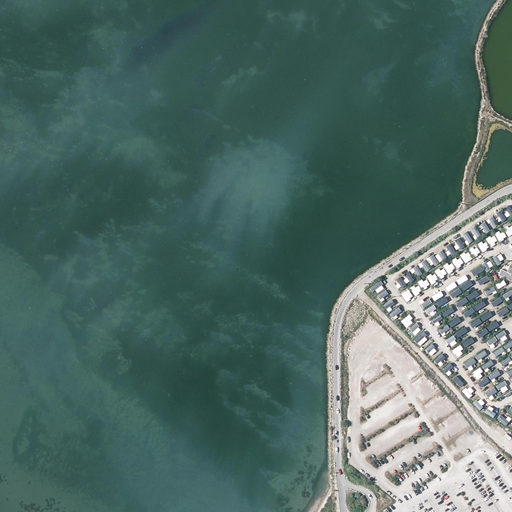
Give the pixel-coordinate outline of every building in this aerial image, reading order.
[(502,222),(507,219),(502,211),(494,216),(497,220),(500,218),(502,222)] [(488,219),(493,228),(498,225),(493,217),(488,219)] [(478,227),(481,231),(484,229),(486,233),(491,230),(485,222),(478,227)] [(476,226),(471,229),(476,239),(481,236),(476,226)] [(507,238),(503,230),(495,234),(499,242),(507,238)] [(463,234),(468,244),(473,242),(468,232),(463,234)] [(494,235),(486,239),(491,247),(498,243),(494,235)] [(459,239),(452,244),(455,247),(457,245),(461,249),(465,246),(459,239)] [(490,248),(485,240),(478,245),(482,252),(490,248)] [(450,252),(452,255),(456,252),(451,244),(444,249),(447,254),(450,252)] [(477,246),(469,250),(473,258),(481,254),(477,246)] [(437,258),(438,261),(446,258),(443,250),(438,252),(440,256),(437,258)] [(468,251),(460,255),(465,263),(472,259),(468,251)] [(497,265),(505,260),(501,253),(493,258),(497,265)] [(434,265),(438,264),(435,255),(426,258),(428,263),(433,261),(434,265)] [(464,264),(460,257),(452,261),(457,269),(464,264)] [(426,260),(420,263),(425,272),(431,268),(426,260)] [(482,265),(487,271),(494,266),(489,260),(482,265)] [(511,261),(506,272),(501,269),(499,275),(511,281),(511,279),(511,261)] [(451,262),(444,266),(448,274),(456,269),(451,262)] [(412,274),(415,272),(418,276),(422,274),(418,265),(410,270),(412,274)] [(475,277),(484,271),(480,266),(471,272),(475,277)] [(447,275),(443,267),(436,271),(440,279),(447,275)] [(495,281),(499,279),(494,271),(490,273),(495,281)] [(410,282),(414,280),(410,272),(402,276),(404,280),(408,278),(410,282)] [(434,273),(427,277),(431,284),(439,280),(434,273)] [(465,275),(456,280),(459,285),(468,279),(465,275)] [(479,285),(489,281),(487,276),(477,280),(479,285)] [(401,277),(394,282),(399,290),(406,285),(401,277)] [(418,282),(423,290),(430,286),(427,280),(424,281),(422,279),(418,282)] [(499,290),(507,284),(503,280),(496,285),(499,290)] [(374,294),(384,287),(380,281),(369,288),(374,294)] [(469,281),(461,286),(464,291),(472,285),(469,281)] [(454,282),(445,287),(448,292),(457,286),(454,282)] [(416,284),(410,288),(415,296),(421,292),(416,284)] [(492,286),(484,291),(488,297),(496,291),(492,286)] [(453,299),(462,294),(459,288),(450,293),(453,299)] [(409,289),(401,294),(406,302),(414,297),(409,289)] [(377,296),(381,302),(385,299),(384,297),(388,295),(385,290),(377,296)] [(503,294),(505,300),(511,296),(511,290),(503,294)] [(434,301),(444,296),(441,291),(432,296),(434,301)] [(477,291),(467,295),(469,300),(479,296),(477,291)] [(500,296),(491,302),(494,307),(503,301),(500,296)] [(440,308),(448,302),(445,297),(436,303),(440,308)] [(465,297),(456,303),(459,308),(468,301),(465,297)] [(429,298),(420,303),(424,308),(432,303),(429,298)] [(383,303),(387,311),(392,309),(390,305),(394,303),(392,299),(383,303)] [(474,306),(476,310),(486,305),(483,301),(474,306)] [(433,304),(425,311),(429,315),(436,309),(433,304)] [(398,307),(390,313),(394,319),(402,312),(398,307)] [(451,307),(442,312),(445,317),(455,312),(451,307)] [(472,307),(463,314),(467,318),(475,312),(472,307)] [(500,317),(510,312),(507,307),(497,312),(500,317)] [(484,321),(493,316),(490,311),(481,317),(484,321)] [(434,324),(443,319),(440,314),(431,318),(434,324)] [(401,321),(407,328),(414,322),(409,315),(401,321)] [(452,328),(461,321),(458,317),(449,323),(452,328)] [(472,328),(482,323),(479,318),(470,323),(472,328)] [(490,332),(499,326),(496,321),(487,327),(490,332)] [(415,335),(422,329),(416,323),(409,329),(415,335)] [(447,325),(439,330),(442,335),(450,330),(447,325)] [(465,327),(456,333),(459,338),(468,332),(465,327)] [(486,328),(477,334),(480,339),(489,333),(486,328)] [(420,347),(430,338),(423,331),(414,340),(420,347)] [(503,331),(497,335),(501,342),(508,338),(503,331)] [(458,343),(453,336),(446,340),(451,347),(458,343)] [(472,337),(463,343),(466,348),(475,342),(472,337)] [(493,337),(487,342),(493,348),(499,343),(493,337)] [(431,344),(425,350),(432,356),(438,349),(431,344)] [(452,349),(457,358),(464,353),(460,345),(452,349)] [(502,347),(493,353),(496,358),(505,352),(502,347)] [(475,356),(479,362),(488,356),(484,350),(475,356)] [(441,354),(434,361),(438,365),(445,358),(441,354)] [(502,367),(511,361),(509,356),(499,362),(502,367)] [(465,363),(468,370),(478,366),(474,358),(465,363)] [(490,370),(489,368),(494,364),(491,360),(482,366),(486,373),(490,370)] [(446,365),(443,369),(451,376),(456,370),(453,367),(451,369),(446,365)] [(480,373),(483,371),(480,367),(472,373),(477,380),(482,376),(480,373)] [(489,376),(493,382),(502,376),(498,370),(489,376)] [(452,379),(459,387),(463,383),(456,376),(452,379)] [(483,390),(490,382),(485,377),(478,384),(483,390)] [(497,385),(501,393),(509,390),(505,382),(497,385)] [(463,392),(468,398),(475,392),(469,386),(463,392)] [(494,399),(493,394),(497,393),(495,388),(486,392),(489,400),(494,399)] [(474,404),(479,410),(486,404),(480,398),(474,404)] [(494,418),(496,414),(492,411),(494,408),(489,406),(485,413),(494,418)] [(500,415),(497,419),(506,426),(509,421),(500,415)]
